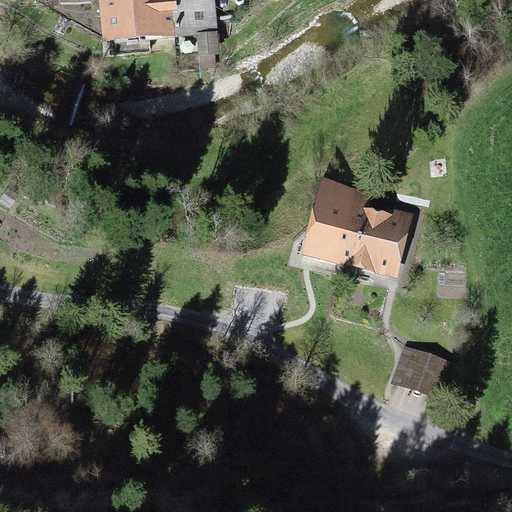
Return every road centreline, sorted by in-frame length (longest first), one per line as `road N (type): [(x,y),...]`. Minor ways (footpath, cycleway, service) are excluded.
road 1 (unclassified): [(0,290),(184,312),(309,380),(511,464)]
road 2 (track): [(449,441),(469,398),(480,315),(454,121),(511,61)]
